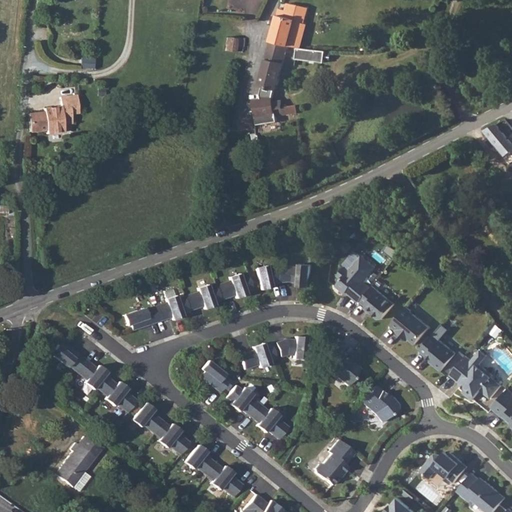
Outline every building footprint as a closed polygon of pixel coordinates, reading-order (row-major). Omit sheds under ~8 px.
[(279,8),(270,41),(287,46),(294,21),(301,23),(301,21),(304,21),(307,7),(288,3),(286,10),(279,8)] [(243,47),(244,38),(235,37),(235,39),(226,38),(225,51),(235,52),(235,47),(243,47)] [(287,46),(270,41),(259,86),(275,90),(287,46)] [(323,49),(296,47),(295,57),(322,59),(323,49)] [(44,112),(28,115),(30,132),(46,130),(47,134),(64,131),(63,123),(72,122),(69,105),(77,104),(76,94),(59,97),(60,106),(43,108),(44,112)] [(255,100),(252,101),(255,116),(251,116),(253,125),(276,121),(275,115),(290,113),(288,105),(283,107),(274,108),(273,101),(272,98),(255,100)] [(511,142),(496,124),(484,130),(506,154),(511,149),(511,142)] [(361,300),(372,288),(364,281),(376,267),(355,250),(343,264),(346,266),(338,275),(342,278),(338,284),(338,287),(344,292),(347,292),(360,302),(361,300)] [(293,266),(284,267),(285,282),(292,281),(300,282),(300,284),(300,286),(310,286),(310,285),(312,266),(312,264),(301,263),(301,264),(301,267),(293,266)] [(266,266),(256,268),(256,269),(260,289),(261,290),(271,287),(271,286),(270,284),(277,282),(285,282),(284,267),(275,267),(267,269),(266,267),(266,266)] [(230,280),(215,285),(220,300),(235,295),(235,297),(236,298),(246,294),(246,293),(245,291),(252,289),(247,274),(240,277),(239,275),(239,273),(229,277),(229,278),(230,280)] [(198,291),(183,296),(188,310),(203,306),(203,308),(204,309),(214,305),(214,304),(213,302),(220,300),(215,285),(208,288),(207,286),(207,284),(197,288),(197,289),(198,291)] [(395,303),(374,285),(372,288),(361,300),(367,305),(373,310),(371,312),(379,319),(382,318),(395,303)] [(166,302),(151,307),(156,321),(171,317),(171,319),(172,320),(182,316),(181,315),(181,313),(188,310),(183,296),(176,298),(175,296),(175,295),(165,299),(165,300),(166,302)] [(413,310),(407,306),(391,325),(397,330),(397,331),(404,337),(405,335),(409,339),(416,344),(430,327),(412,311),(413,310)] [(156,321),(151,307),(144,309),(144,308),(125,314),(122,315),(126,325),(128,324),(130,324),(131,330),(156,321)] [(457,353),(434,334),(420,350),(435,363),(434,364),(442,371),(457,353)] [(284,339),(275,342),(280,357),(287,355),(293,355),(293,357),(293,359),(304,359),(304,358),(305,339),(306,338),(295,336),(295,338),(295,340),(286,339),(286,340),(284,340),(284,339)] [(74,370),(84,358),(63,342),(59,347),(58,346),(56,345),(50,353),(52,355),(67,367),(68,365),(74,370)] [(276,358),(271,344),(264,346),(263,344),(263,343),(252,347),(253,348),(253,350),(239,355),(244,369),(258,364),(259,366),(259,368),(270,364),(269,363),(269,361),(276,358)] [(472,360),(467,355),(451,374),(466,388),(463,392),(473,400),(481,390),(485,390),(485,393),(491,398),(502,385),(492,377),(494,375),(481,364),(488,355),(481,350),(472,360)] [(329,363),(329,369),(348,385),(354,377),(353,376),(360,368),(347,357),(344,360),(337,354),(329,363)] [(101,391),(110,380),(104,375),(106,373),(106,372),(98,365),(97,366),(96,368),(84,358),(74,370),(86,380),(85,382),(84,383),(92,389),(93,388),(95,386),(101,391)] [(219,392),(229,381),(223,376),(224,375),(209,362),(207,361),(200,369),(202,371),(203,371),(199,377),(219,392)] [(127,413),(137,401),(125,391),(126,389),(127,388),(118,381),(117,382),(116,384),(110,380),(101,391),(107,396),(105,398),(104,399),(113,406),(114,405),(115,403),(127,413)] [(252,418),(261,406),(249,397),(252,394),(243,387),(242,388),(241,390),(235,385),(225,397),(232,402),(230,404),(229,405),(238,411),(239,410),(240,409),(252,418)] [(391,399),(374,385),(361,401),(375,413),(382,422),(398,408),(399,405),(393,398),(391,399)] [(511,393),(508,390),(493,408),(505,417),(506,416),(511,420),(511,393)] [(153,433),(163,422),(151,412),(152,410),(153,409),(145,403),(144,404),(131,419),(131,420),(139,427),(140,426),(141,424),(153,433)] [(267,411),(261,406),(252,418),(258,423),(256,425),(256,426),(264,433),(265,431),(266,430),(278,439),(288,427),(276,418),(277,416),(278,415),(270,408),(269,409),(267,411)] [(180,454),(189,443),(177,433),(179,431),(171,424),(170,425),(169,426),(163,422),(153,433),(159,438),(158,440),(157,441),(165,448),(166,447),(168,445),(180,454)] [(71,486),(72,486),(83,471),(99,449),(82,436),(76,444),(74,442),(68,449),(69,450),(70,451),(54,473),(54,475),(71,486)] [(344,464),(354,453),(338,440),(328,452),(330,454),(322,463),(318,464),(314,469),(314,472),(323,479),(324,479),(331,485),(340,473),(342,475),(348,467),(344,464)] [(206,476),(216,464),(203,454),(205,453),(206,451),(197,445),(196,446),(184,461),(183,462),(192,469),(193,468),(194,466),(206,476)] [(439,469),(455,482),(468,466),(451,452),(448,455),(445,453),(443,455),(435,453),(421,470),(431,478),(439,469)] [(222,469),(216,464),(206,476),(212,480),(211,482),(210,483),(218,490),(219,489),(220,487),(232,497),(242,485),(230,475),(231,474),(232,472),(224,466),(223,467),(222,469)] [(440,470),(434,478),(449,490),(455,483),(440,470)] [(485,482),(473,472),(458,490),(471,501),(473,499),(488,511),(493,511),(506,497),(486,480),(485,482)] [(143,491),(155,500),(163,490),(144,476),(140,481),(147,486),(143,491)] [(243,510),(240,511),(283,511),(270,500),(266,504),(255,494),(242,509),(243,510)] [(415,511),(416,511),(399,497),(393,504),(392,504),(387,511),(388,511),(386,511),(415,511)] [(115,511),(136,511),(137,511),(123,501),(115,511)]
